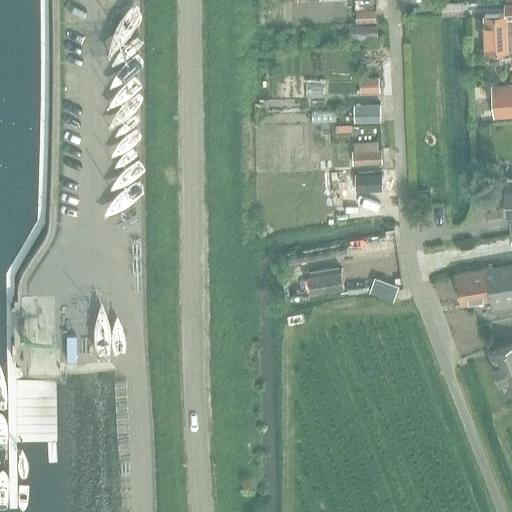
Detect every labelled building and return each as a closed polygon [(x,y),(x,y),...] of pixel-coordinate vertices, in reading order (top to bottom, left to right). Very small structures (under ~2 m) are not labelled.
[(511,4),(505,5),(505,15),(485,15),(486,52),(511,50),(511,4)] [(375,8),(355,9),(356,23),(376,22),(375,8)] [(377,24),(349,25),(349,39),(378,39),(377,24)] [(379,78),(359,79),(360,92),(379,91),(379,78)] [(511,84),(492,86),(494,118),(511,117),(511,84)] [(432,121),(443,120),(441,97),(430,98),(432,121)] [(380,105),(357,106),(358,120),(380,119),(380,105)] [(371,144),(395,143),(394,122),(370,123),(371,144)] [(353,164),(382,162),(381,148),(352,150),(353,164)] [(382,173),(356,174),(356,192),(382,191),(382,173)] [(355,261),(354,245),(328,246),(329,263),(355,261)] [(511,262),(457,272),(463,302),(491,297),(493,308),(511,304),(511,262)] [(311,292),(344,287),(342,269),(308,275),(311,292)] [(71,336),(72,303),(56,302),(55,335),(71,336)] [(511,343),(490,352),(505,391),(511,388),(511,343)]
